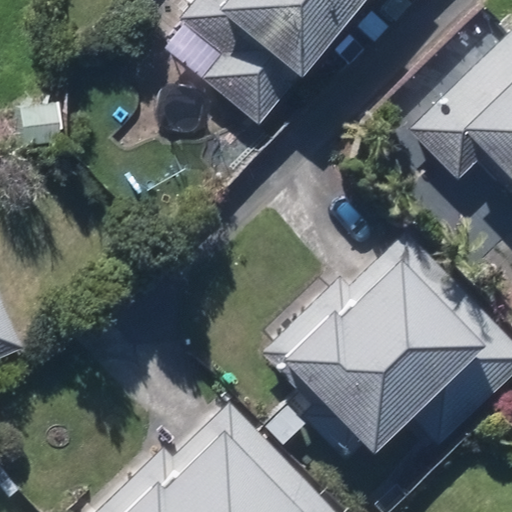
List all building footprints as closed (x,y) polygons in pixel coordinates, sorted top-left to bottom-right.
[(200,72),(254,117),(301,62),(295,57),(342,0),(188,0),(178,12),(221,47),(200,72)] [(377,0),(371,7),(386,20),(403,1),(401,0),(377,0)] [(511,22),(407,123),(454,171),(473,152),(511,192),(511,22)] [(19,103),(21,140),(54,139),(53,102),(19,103)] [(301,411),(341,452),(359,433),(366,439),(400,404),(437,440),(511,364),(511,341),(398,229),(345,283),(334,272),(261,348),(313,399),(301,411)] [(0,348),(15,342),(0,308),(0,348)] [(333,511),(225,399),(167,455),(157,444),(84,511),(333,511)] [(265,422),(281,439),(300,420),(286,403),(265,422)]
